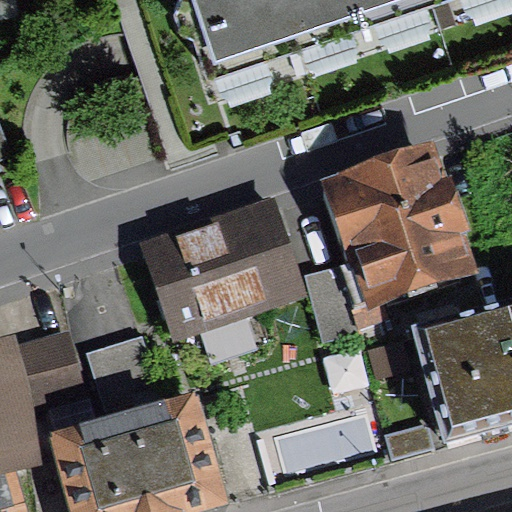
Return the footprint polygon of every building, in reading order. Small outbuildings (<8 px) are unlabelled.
[(359,0),(171,0),(171,1),(179,25),(195,32),(209,72),(366,18),(359,0)] [(359,0),(366,18),(417,0),(359,0)] [(0,148),(14,142),(0,111),(0,148)] [(339,268),(355,332),(390,321),(385,308),(477,276),(432,146),(318,185),(346,266),(339,268)] [(173,345),(308,297),(273,198),(138,246),(173,345)] [(339,268),(304,277),(321,344),(355,335),(355,332),(339,268)] [(511,427),(511,331),(505,305),(411,332),(443,446),(511,427)] [(15,346),(36,414),(85,399),(65,331),(15,346)] [(15,346),(13,338),(0,341),(0,481),(15,477),(42,469),(36,414),(15,346)] [(85,356),(101,404),(156,386),(140,338),(85,356)] [(46,438),(67,511),(207,511),(227,506),(195,395),(46,438)] [(25,511),(15,477),(0,481),(0,511),(25,511)]
